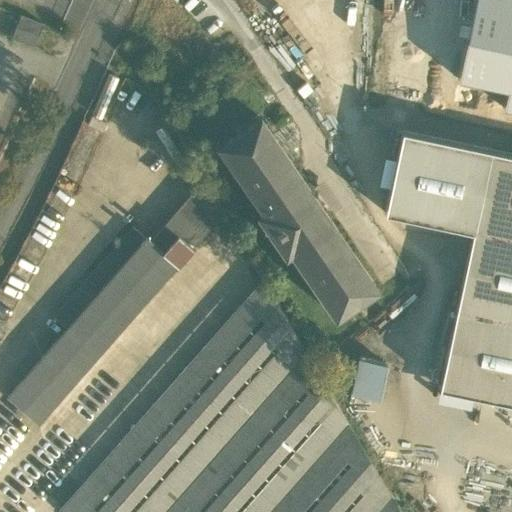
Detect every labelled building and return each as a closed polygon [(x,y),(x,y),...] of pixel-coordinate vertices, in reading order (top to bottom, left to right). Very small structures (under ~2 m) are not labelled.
[(505,108),(511,109),(511,6),(483,0),(467,0),(451,77),(509,90),(505,108)] [(21,17),(17,27),(38,36),(43,25),(21,17)] [(34,46),(38,36),(17,27),(13,38),(34,46)] [(291,252),(336,318),(377,290),(260,119),(219,147),(264,213),(259,216),(286,255),(291,252)] [(390,186),(384,213),(472,232),(490,149),(402,131),(396,158),(390,186)] [(511,153),(490,149),(472,232),(439,388),(473,395),(511,403),(511,153)] [(396,158),(384,156),(378,183),(390,186),(396,158)] [(165,221),(177,232),(163,248),(148,234),(146,236),(132,225),(54,314),(67,326),(7,394),(39,422),(176,265),(178,267),(178,266),(195,248),(193,246),(224,211),(204,177),(165,221)] [(60,506),(66,511),(400,511),(261,276),(60,506)] [(385,363),(358,357),(351,393),(377,399),(385,363)] [(473,395),(439,388),(436,400),(470,407),(473,395)]
